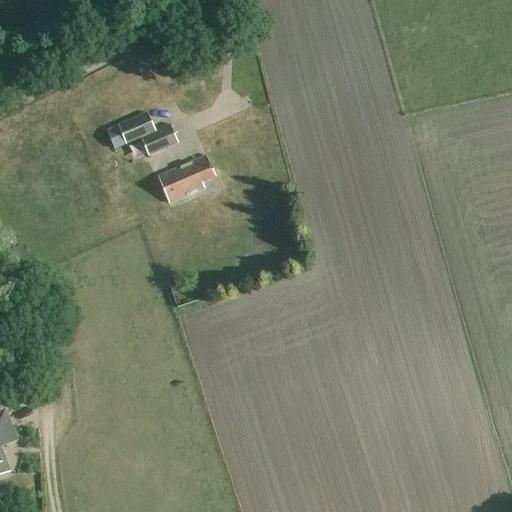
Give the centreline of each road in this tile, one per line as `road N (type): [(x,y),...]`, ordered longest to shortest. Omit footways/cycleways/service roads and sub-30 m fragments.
road 1 (unclassified): [(0,282),(41,369),(56,511)]
road 2 (unclassified): [(197,0),(141,39),(0,110)]
